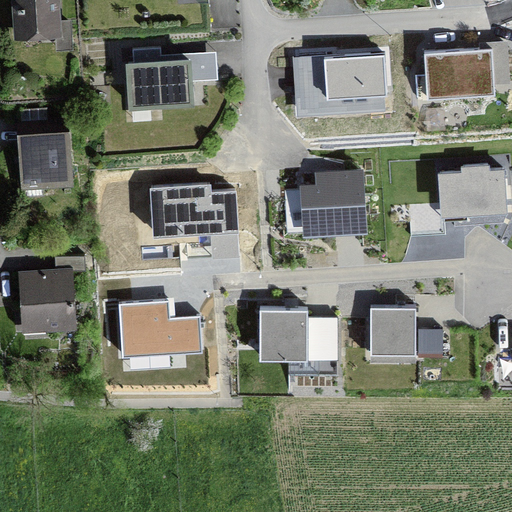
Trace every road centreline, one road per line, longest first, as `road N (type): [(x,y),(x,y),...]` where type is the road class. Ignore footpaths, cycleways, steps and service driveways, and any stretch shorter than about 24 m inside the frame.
road 1 (residential): [(511,273),(217,280)]
road 2 (residential): [(251,31),(511,19)]
road 3 (residential): [(251,31),(257,173)]
